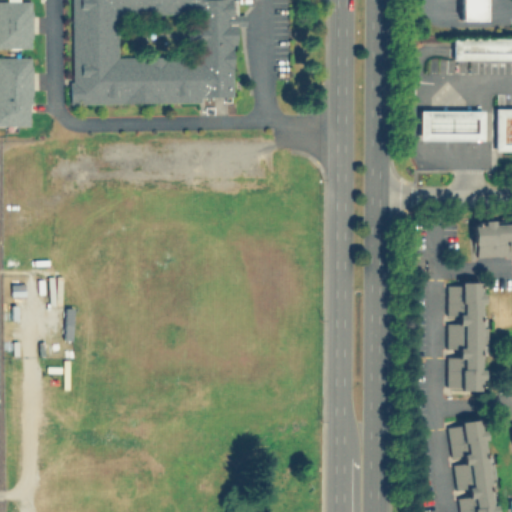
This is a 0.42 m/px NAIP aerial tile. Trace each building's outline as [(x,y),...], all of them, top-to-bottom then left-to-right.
[(0,0),(0,46),(31,46),(31,0),(0,0)] [(68,0),(69,100),(231,100),(231,24),(242,24),(242,13),(231,13),(231,0),(68,0)] [(480,0),(480,19),(457,19),(457,0),(480,0)] [(451,37),(511,37),(511,57),(451,57),(451,37)] [(0,125),(30,125),(30,55),(0,55),(0,125)] [(492,107),(511,107),(511,148),(491,148),(492,107)] [(417,109),(479,110),(479,138),(416,137),(417,109)] [(511,253),(511,221),(470,224),(471,256),(511,253)] [(444,388),(479,388),(480,281),(444,281),(444,388)] [(456,511),(491,511),(478,418),(444,423),(456,511)]
